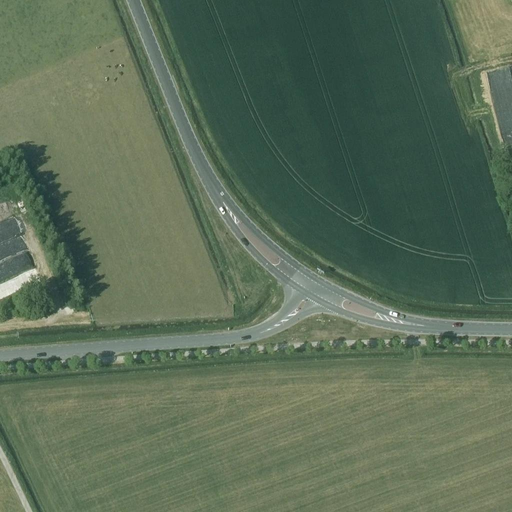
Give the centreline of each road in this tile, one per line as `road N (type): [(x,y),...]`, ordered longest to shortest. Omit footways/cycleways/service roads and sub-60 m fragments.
road 1 (secondary): [(316,292),(268,261),(236,226),(187,142),(131,0)]
road 2 (tertiary): [(316,292),(245,340),(0,356)]
road 3 (secondary): [(511,330),(412,329),(316,292)]
